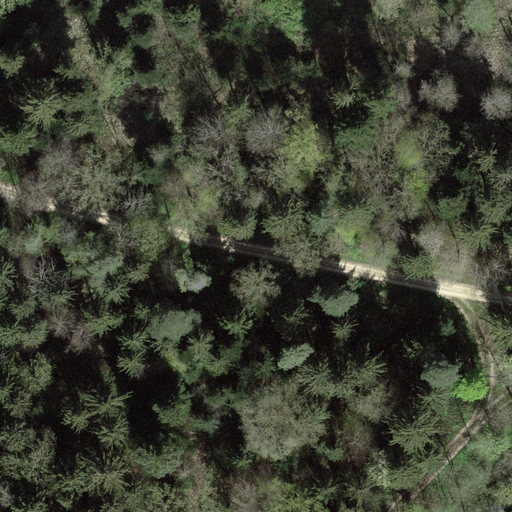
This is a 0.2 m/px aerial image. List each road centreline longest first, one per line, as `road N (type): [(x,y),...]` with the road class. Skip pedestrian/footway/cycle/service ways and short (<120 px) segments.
road 1 (track): [(0,186),(511,302)]
road 2 (track): [(183,511),(160,405),(243,243)]
road 3 (track): [(511,397),(474,423),(390,511)]
road 4 (track): [(447,290),(472,321),(485,360),(474,423)]
